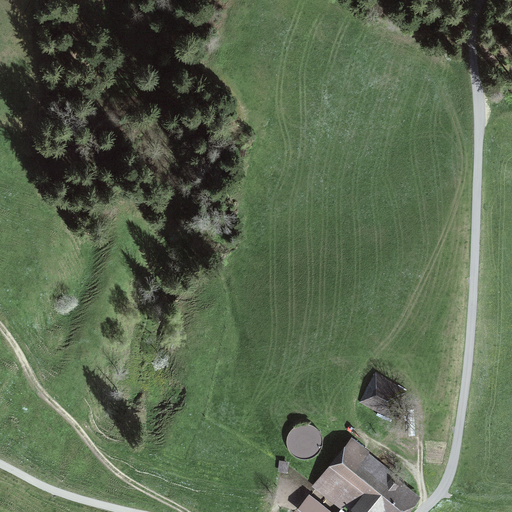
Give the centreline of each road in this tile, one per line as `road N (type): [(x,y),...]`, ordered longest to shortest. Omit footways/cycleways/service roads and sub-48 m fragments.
road 1 (unclassified): [(480,0),(465,380),(451,469),(421,511)]
road 2 (track): [(180,511),(107,464),(0,324)]
road 3 (unclassified): [(0,465),(132,511)]
